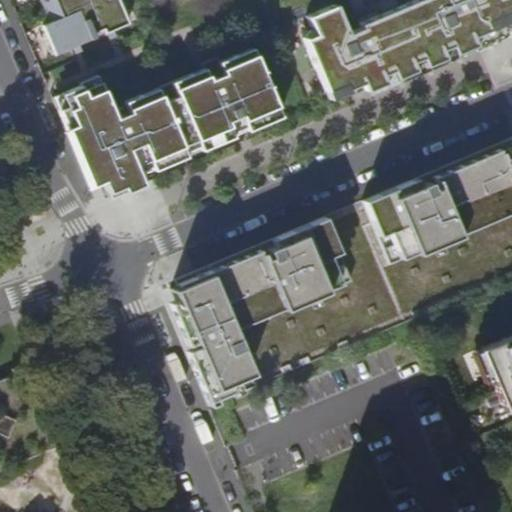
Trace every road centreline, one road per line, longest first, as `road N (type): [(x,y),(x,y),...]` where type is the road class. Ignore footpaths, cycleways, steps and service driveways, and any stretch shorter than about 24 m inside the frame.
road 1 (residential): [(511,98),(108,266)]
road 2 (residential): [(213,511),(108,266)]
road 3 (residential): [(108,266),(47,170),(0,59)]
